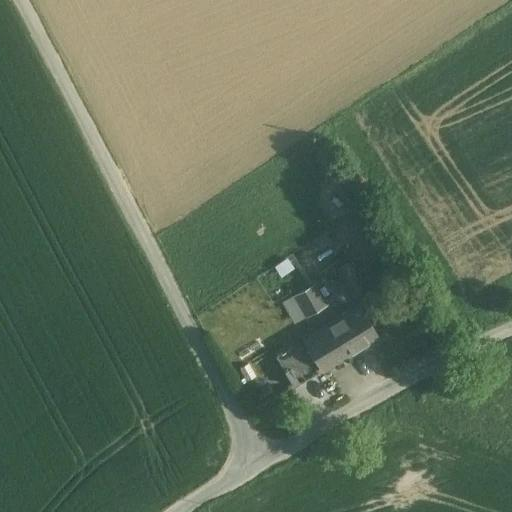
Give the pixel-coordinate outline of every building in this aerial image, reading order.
[(367,287),(350,259),(336,268),(353,296),(367,287)] [(313,287),(296,297),(306,314),(323,304),(313,287)] [(292,322),(306,314),(296,297),(282,304),(292,322)] [(377,336),(359,306),(327,326),(345,355),(377,336)] [(327,326),(305,340),(311,349),(318,362),(323,369),(345,355),(327,326)] [(291,389),(315,374),(311,366),(318,362),(311,349),(303,354),(301,350),(283,360),(280,355),(276,358),(273,360),(291,389)]
